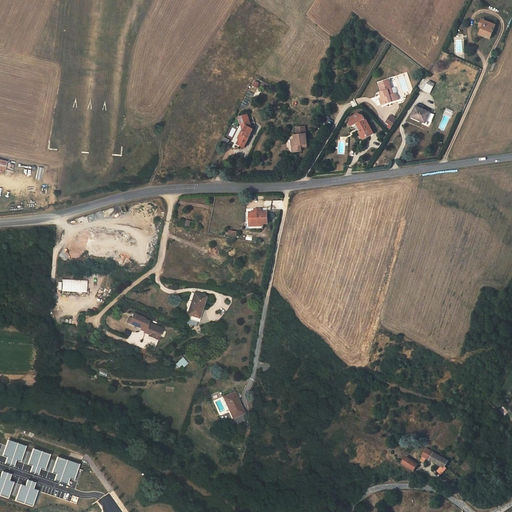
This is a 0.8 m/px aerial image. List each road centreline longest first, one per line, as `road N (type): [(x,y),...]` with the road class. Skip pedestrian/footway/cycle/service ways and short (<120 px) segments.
road 1 (tertiary): [(0,221),(57,216),(143,191),(288,187),(511,157)]
road 2 (unknown): [(170,190),(158,256),(111,299),(101,319),(112,336),(151,343)]
road 3 (unclassified): [(469,511),(416,486),(379,487),(349,511)]
road 4 (unknown): [(442,166),(491,53)]
road 5 (unclassified): [(111,511),(99,495),(0,466)]
